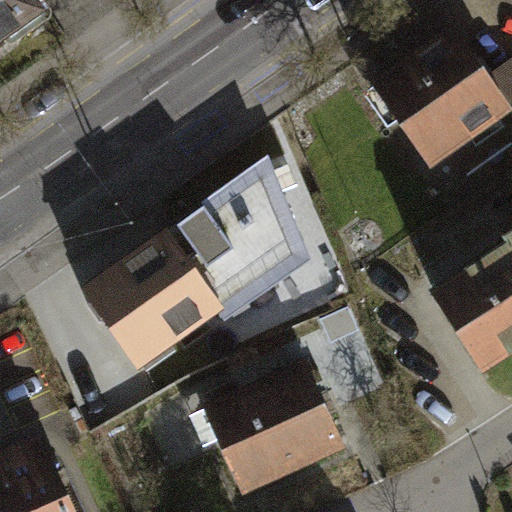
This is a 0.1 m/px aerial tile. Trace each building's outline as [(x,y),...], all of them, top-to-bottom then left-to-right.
[(0,0),(0,40),(41,12),(33,0),(0,0)] [(511,65),(487,84),(451,35),(367,98),(434,187),(511,128),(511,65)] [(197,251),(186,260),(219,308),(216,311),(221,318),(306,258),(267,163),(179,225),(197,251)] [(216,311),(219,308),(186,260),(167,234),(90,288),(95,297),(92,305),(101,320),(112,319),(141,363),(216,311)] [(511,347),(511,244),(436,294),(483,366),(511,347)] [(342,458),(302,369),(204,413),(244,502),(342,458)] [(72,511),(40,440),(0,457),(0,511),(72,511)]
